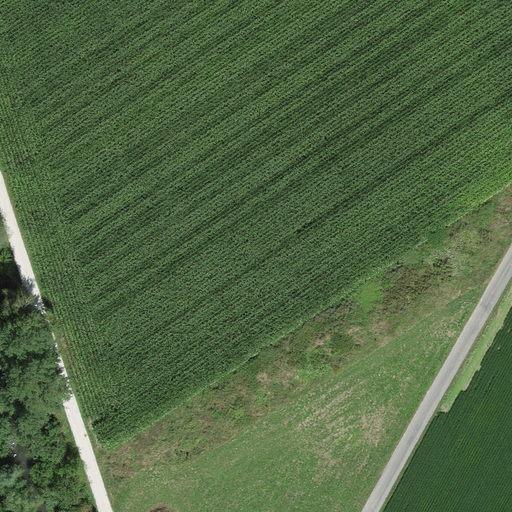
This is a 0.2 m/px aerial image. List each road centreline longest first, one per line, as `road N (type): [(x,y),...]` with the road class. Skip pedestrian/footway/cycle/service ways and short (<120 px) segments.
road 1 (track): [(105,511),(0,196)]
road 2 (unclassified): [(511,253),(366,511)]
